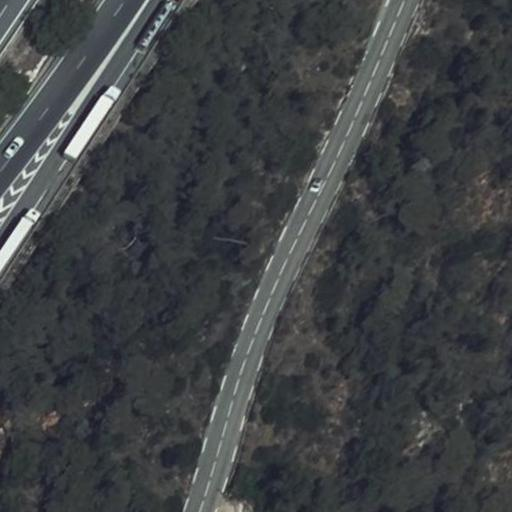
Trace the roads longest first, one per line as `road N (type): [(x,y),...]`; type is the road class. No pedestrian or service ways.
road 1 (secondary): [(403,0),(196,511)]
road 2 (motorway): [(0,243),(151,0)]
road 3 (motorway): [(0,171),(125,0)]
